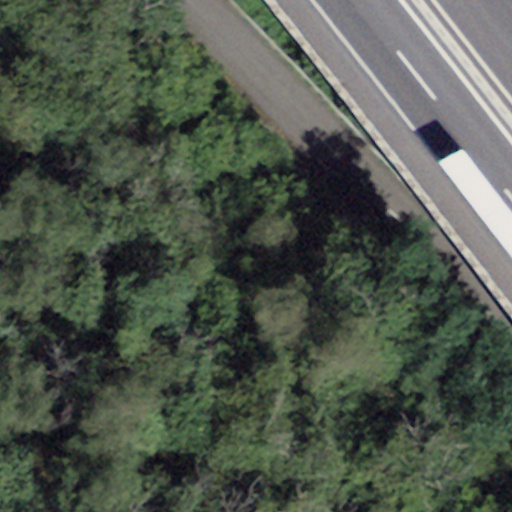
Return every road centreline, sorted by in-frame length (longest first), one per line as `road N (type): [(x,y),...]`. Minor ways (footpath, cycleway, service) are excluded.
road 1 (unclassified): [(175,0),(272,108),(511,342)]
road 2 (motorway): [(353,0),(511,203)]
